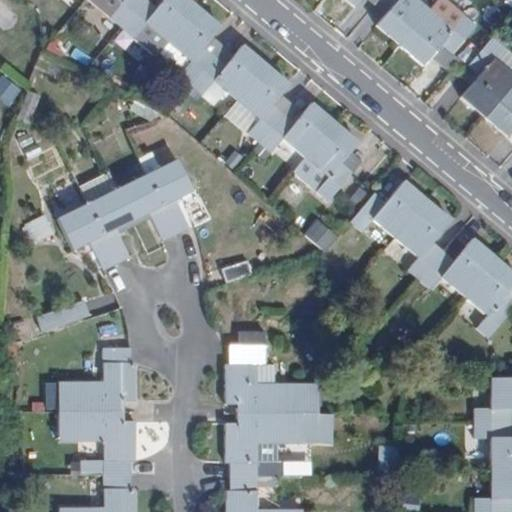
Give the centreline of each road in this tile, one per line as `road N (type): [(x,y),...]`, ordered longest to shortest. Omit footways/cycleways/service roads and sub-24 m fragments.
road 1 (residential): [(511,214),(258,0)]
road 2 (residential): [(181,358),(149,334),(147,293),(163,286),(189,301),(195,331),(188,352)]
road 3 (residential): [(181,358),(185,511)]
